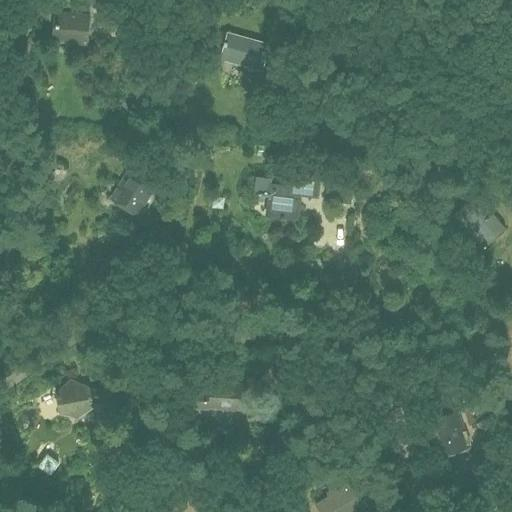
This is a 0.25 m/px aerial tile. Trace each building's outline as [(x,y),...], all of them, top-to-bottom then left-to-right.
[(51,40),(86,44),(89,14),(54,11),(51,40)] [(220,58),(261,70),(269,45),(227,32),(225,41),(224,41),(223,45),(224,45),(220,58)] [(290,66),(284,89),(300,93),(305,70),(290,66)] [(315,196),(318,171),(293,169),(291,187),(269,185),(268,193),(256,192),(256,195),(267,196),(265,214),(279,216),(278,219),(282,219),(282,216),(295,218),(298,194),(315,196)] [(129,171),(111,199),(136,215),(154,186),(129,171)] [(325,201),(350,203),(353,177),(328,175),(325,201)] [(454,212),(484,247),(505,229),(476,194),(454,212)] [(94,402),(112,398),(110,386),(92,389),(91,385),(71,379),(58,393),(61,410),(81,416),(95,406),(94,402)] [(208,407),(244,411),(247,385),(210,382),(209,390),(197,389),(195,409),(208,410),(208,407)] [(436,442),(441,456),(468,446),(457,411),(429,421),(433,433),(432,433),(436,442)] [(323,511),(353,511),(369,503),(355,481),(318,502),(323,511)] [(190,511),(205,511),(199,501),(188,508),(190,511)]
